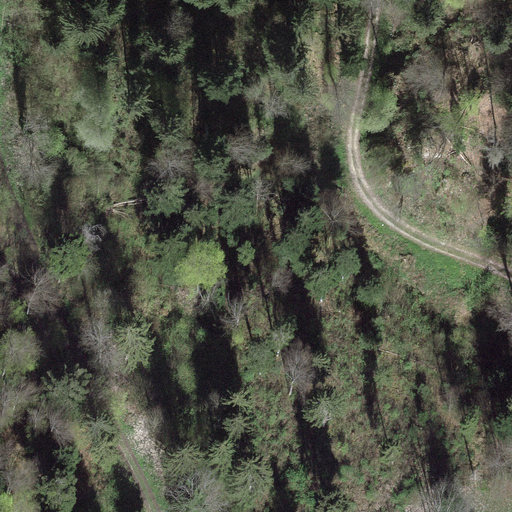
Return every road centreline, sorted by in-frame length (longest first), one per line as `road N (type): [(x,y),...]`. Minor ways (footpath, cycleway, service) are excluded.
road 1 (track): [(144,511),(35,335),(35,282),(0,142)]
road 2 (track): [(511,283),(420,240),(374,200),(355,142),(368,0)]
